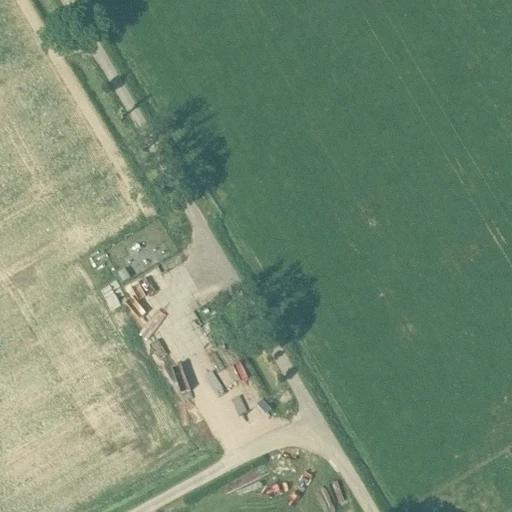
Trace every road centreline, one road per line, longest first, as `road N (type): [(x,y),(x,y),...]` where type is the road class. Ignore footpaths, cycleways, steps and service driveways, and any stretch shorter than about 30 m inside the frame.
road 1 (residential): [(368,511),(205,234)]
road 2 (track): [(205,234),(65,0)]
